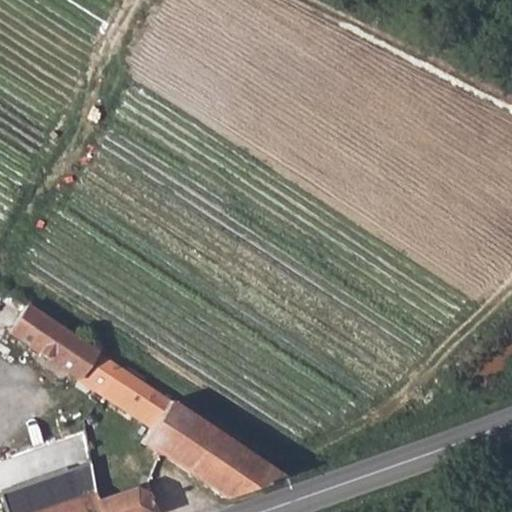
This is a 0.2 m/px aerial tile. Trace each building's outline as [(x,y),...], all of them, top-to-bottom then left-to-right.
[(23,301),(5,331),(74,379),(93,349),(23,301)] [(102,359),(97,367),(108,374),(113,366),(102,359)] [(119,367),(101,393),(151,427),(142,443),(222,498),(279,476),(119,367)] [(0,490),(7,511),(38,511),(61,504),(51,473),(0,490)] [(133,487),(97,500),(101,511),(151,511),(145,493),(133,487)] [(38,511),(101,511),(97,500),(94,493),(61,504),(38,511)]
